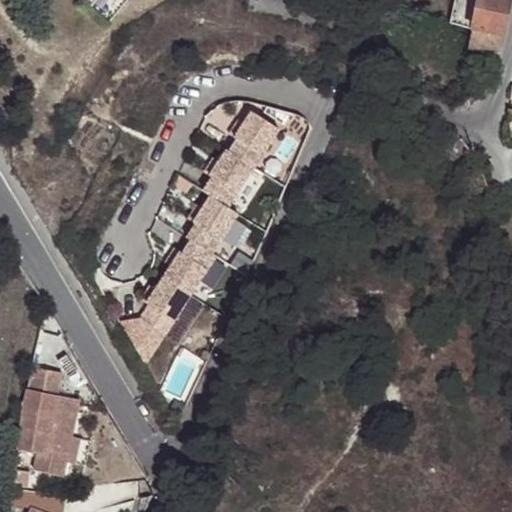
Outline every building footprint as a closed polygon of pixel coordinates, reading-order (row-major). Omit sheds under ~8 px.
[(98,0),(93,8),(96,11),(105,0),(98,0)] [(478,0),(472,27),(502,35),(509,0),(478,0)] [(477,49),(499,54),(502,35),(472,27),(470,37),(471,38),(477,49)] [(261,106),(243,131),(246,132),(237,144),(234,142),(216,167),(218,169),(209,182),(216,187),(198,212),(200,214),(190,227),(194,230),(185,242),(183,241),(147,291),(149,292),(138,307),(163,325),(219,248),(215,245),(242,207),(233,201),(287,125),(261,106)] [(22,392),(19,450),(35,454),(32,471),(64,477),(67,462),(72,438),(80,400),(60,396),(63,372),(26,365),(22,392)] [(80,439),(72,438),(67,462),(75,464),(80,439)]
